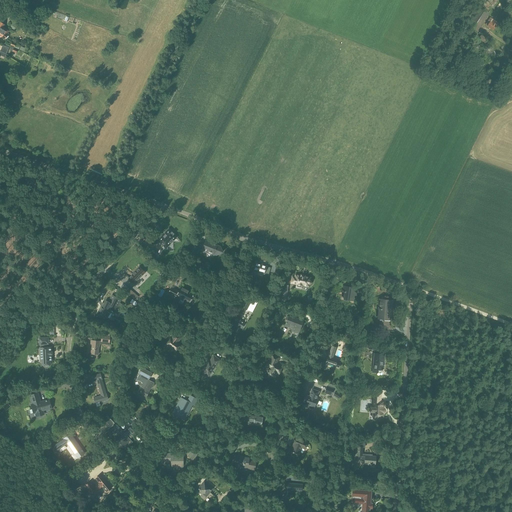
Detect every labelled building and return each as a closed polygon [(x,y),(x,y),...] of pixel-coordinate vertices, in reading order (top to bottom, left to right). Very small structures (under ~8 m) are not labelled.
[(473,24),(471,27),(478,32),(480,28),(490,12),(483,7),(473,24)] [(490,17),(488,21),(485,25),(488,26),(487,27),(494,31),(499,23),(495,20),(493,23),(492,22),(493,19),(490,17)] [(0,36),(5,40),(8,35),(7,35),(9,31),(3,27),(5,25),(0,22),(0,21),(0,36)] [(481,35),(478,40),(485,44),(488,39),(490,36),(486,34),(484,37),(481,35)] [(463,43),(466,38),(459,35),(457,40),(463,43)] [(9,48),(3,46),(0,51),(0,56),(5,58),(9,48)] [(478,55),(473,52),(468,60),(473,63),(478,55)] [(158,240),(166,247),(176,236),(169,229),(165,233),(166,234),(163,237),(162,236),(158,240)] [(222,252),(220,247),(210,243),(209,240),(206,241),(202,250),(215,255),(222,252)] [(193,255),(192,258),(197,260),(199,255),(196,255),(199,248),(192,245),(189,254),(193,255)] [(264,274),(267,266),(256,262),(253,271),(258,272),(258,271),(264,274)] [(145,272),(139,266),(132,273),(133,274),(128,279),(134,285),(138,281),(137,281),(145,272)] [(308,287),(310,278),(305,277),(305,276),(301,275),(301,276),(295,275),(295,277),(292,277),(291,283),(296,284),(296,287),(302,288),(303,285),(308,287)] [(354,287),(351,287),(351,286),(350,286),(350,285),(349,285),(349,284),(348,284),(347,285),(346,285),(346,286),(342,286),(342,291),(345,292),(345,299),(356,300),(357,292),(353,291),(354,287)] [(194,297),(192,297),(194,293),(180,286),(178,290),(172,287),(168,294),(175,298),(176,297),(189,304),(189,302),(190,303),(194,297)] [(281,289),(278,302),(286,303),(288,290),(281,289)] [(103,303),(97,313),(107,318),(107,317),(110,319),(111,318),(112,318),(114,315),(113,314),(114,312),(111,311),(110,310),(111,306),(120,311),(123,305),(119,303),(120,300),(114,296),(110,303),(105,301),(104,304),(103,303)] [(245,299),(241,307),(243,308),(246,309),(247,310),(252,312),(256,305),(245,299)] [(379,318),(391,319),(391,315),(393,315),(393,306),(392,306),(393,301),(380,299),(379,308),(380,308),(379,318)] [(231,322),(230,324),(233,325),(233,324),(237,326),(242,328),(245,323),(240,321),(243,315),(241,314),(236,311),(231,322)] [(289,316),(288,317),(287,316),(285,319),(287,320),(286,323),(293,326),(292,331),(298,333),(303,320),(295,317),(295,318),(289,316)] [(273,327),(275,319),(270,317),(267,325),(273,327)] [(171,338),(165,346),(169,349),(170,348),(175,351),(176,351),(177,350),(178,350),(178,349),(178,348),(180,345),(177,343),(181,337),(175,333),(171,338)] [(101,341),(100,341),(91,340),(90,344),(92,344),(91,354),(98,354),(99,346),(99,344),(109,345),(110,336),(101,336),(101,341)] [(40,344),(40,348),(40,361),(43,361),(43,365),(44,365),(44,367),(45,368),(47,368),(49,366),(49,364),(50,364),(49,361),(52,361),(51,355),(52,354),(52,352),(51,352),(51,348),(46,348),(46,344),(48,344),(48,338),(39,338),(40,344)] [(328,356),(325,363),(326,363),(326,364),(329,365),(329,364),(335,366),(335,367),(338,368),(340,363),(337,362),(338,359),(333,358),(336,347),(332,346),(328,356)] [(231,361),(235,355),(227,350),(223,356),(231,361)] [(384,373),(385,354),(374,353),(373,372),(384,373)] [(205,376),(206,374),(208,376),(220,360),(216,357),(216,356),(215,355),(213,355),(210,360),(207,358),(204,363),(203,364),(202,365),(202,366),(199,369),(202,371),(200,373),(201,375),(203,376),(205,376)] [(278,371),(279,372),(282,366),(275,363),(277,357),(272,355),(269,360),(268,360),(267,364),(267,365),(270,366),(265,378),(268,380),(270,377),(274,379),(278,371)] [(323,369),(325,362),(321,360),(318,359),(316,364),(318,365),(318,367),(323,369)] [(139,374),(136,379),(138,384),(140,385),(141,386),(140,387),(138,392),(146,396),(149,391),(148,391),(150,388),(151,389),(154,383),(149,380),(152,373),(141,367),(138,373),(139,374)] [(97,381),(98,385),(101,395),(94,397),(95,403),(99,402),(104,401),(104,400),(108,399),(106,394),(103,384),(102,380),(100,373),(88,377),(90,383),(97,381)] [(249,384),(240,380),(237,385),(247,389),(249,384)] [(332,396),(334,388),(327,386),(325,393),(332,396)] [(319,392),(313,389),(310,397),(306,395),(303,403),(310,405),(309,408),(314,410),(317,399),(316,399),(319,392)] [(45,401),(40,402),(39,400),(37,393),(30,395),(32,402),(33,404),(31,405),(33,413),(38,412),(39,412),(39,411),(52,408),(50,401),(49,401),(49,400),(46,400),(45,400),(45,401)] [(381,401),(381,394),(374,393),(373,401),(374,401),(373,407),(371,407),(371,412),(375,412),(375,420),(381,421),(381,418),(383,419),(384,401),(381,401)] [(190,395),(187,401),(192,404),(192,405),(194,406),(197,399),(190,395)] [(192,404),(187,401),(181,398),(173,413),(184,420),(192,405),(192,404)] [(6,402),(0,408),(0,410),(1,411),(8,404),(6,402)] [(253,424),(258,424),(262,425),(263,417),(243,414),(242,420),(254,422),(253,424)] [(108,429),(114,423),(108,416),(102,422),(108,429)] [(116,426),(115,427),(111,431),(109,433),(109,434),(114,439),(116,438),(121,443),(120,443),(125,448),(131,442),(129,439),(135,434),(132,431),(130,429),(127,431),(124,434),(116,426)] [(63,438),(64,439),(50,447),(54,453),(67,444),(77,459),(84,454),(71,433),(63,438)] [(306,448),(309,441),(297,437),(295,444),(294,446),(293,446),(289,454),(299,457),(302,450),(303,447),(306,448)] [(363,456),(363,454),(363,447),(364,447),(364,444),(353,443),(353,446),(357,446),(356,456),(359,456),(363,456)] [(187,456),(192,460),(198,453),(192,449),(187,456)] [(183,464),(183,457),(178,457),(178,453),(163,454),(164,461),(171,461),(171,467),(183,467),(183,464)] [(245,468),(249,469),(255,470),(256,462),(249,461),(249,458),(242,457),(242,456),(231,454),(229,461),(235,462),(235,466),(235,467),(235,468),(236,468),(237,468),(238,468),(239,468),(239,467),(239,466),(245,467),(245,468)] [(360,461),(365,462),(364,464),(375,465),(376,456),(372,456),(372,455),(363,454),(363,456),(359,456),(359,460),(360,461)] [(91,480),(85,485),(89,489),(88,490),(91,495),(103,486),(108,491),(111,488),(101,475),(97,478),(100,482),(94,486),(91,480)] [(204,481),(196,490),(205,498),(213,489),(204,481)] [(302,491),(302,484),(286,483),(285,489),(286,489),(286,492),(283,491),(282,498),(292,499),(292,493),(290,492),(290,490),(293,490),(292,491),(298,492),(298,491),(302,491)] [(73,484),(67,488),(71,493),(77,489),(73,484)] [(231,487),(227,492),(234,499),(239,494),(231,487)] [(369,511),(370,509),(372,510),(373,503),(370,503),(371,491),(353,490),(352,503),(363,504),(361,511),(369,511)]
